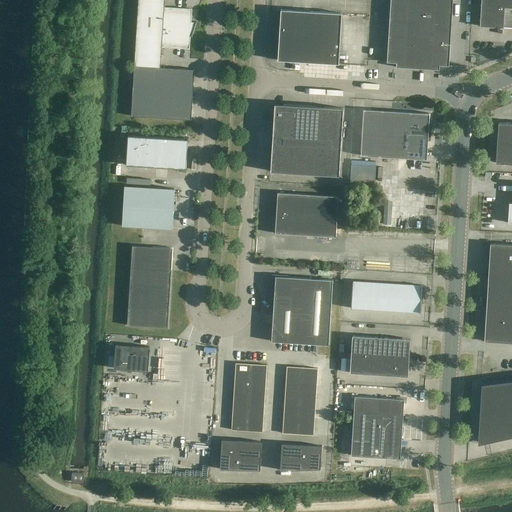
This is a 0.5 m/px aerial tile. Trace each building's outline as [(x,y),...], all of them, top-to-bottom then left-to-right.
[(189,49),(190,35),(192,35),(191,37),(192,37),(197,22),(196,22),(196,23),(191,23),(191,9),(164,8),(164,0),(138,0),(131,116),(191,120),(194,70),(160,67),(162,47),(189,49)] [(390,0),(386,62),(396,63),(396,67),(439,70),(439,66),(449,66),(452,0),(390,0)] [(497,33),(502,33),(502,28),(511,28),(511,0),(481,0),(480,25),(479,25),(479,26),(498,27),(497,33)] [(278,60),(308,62),(311,11),(281,9),(278,60)] [(311,11),(308,62),(339,64),(342,13),(311,11)] [(270,171),(339,176),(343,108),(284,104),(284,105),(274,113),(270,171)] [(361,155),(426,160),(429,114),(363,109),(361,155)] [(495,163),(511,163),(511,122),(498,122),(495,163)] [(128,135),(126,165),(186,169),(188,139),(128,135)] [(174,189),(124,186),(122,226),(172,229),(174,189)] [(275,233),(336,237),(338,196),(278,193),(275,233)] [(511,244),(490,243),(484,341),(511,342),(511,244)] [(127,325),(167,328),(172,248),(132,246),(127,325)] [(273,313),(271,341),(328,345),(333,280),(288,277),(288,276),(273,275),(270,312),(273,313)] [(351,308),(420,313),(422,285),(352,281),(351,308)] [(352,336),(351,352),(409,356),(410,339),(352,336)] [(115,344),(113,369),(148,371),(150,347),(115,344)] [(409,356),(351,352),(350,373),(408,376),(409,356)] [(231,430),(262,432),(267,365),(236,363),(231,430)] [(282,433),(313,435),(318,368),(287,366),(282,433)] [(511,379),(481,384),(478,444),(511,436),(511,379)] [(351,456),(397,458),(400,459),(401,451),(404,403),(404,399),(396,399),(355,396),(351,456)] [(260,470),(262,442),(222,439),(220,469),(260,470)] [(280,470),(320,469),(322,446),(282,443),(280,470)] [(72,481),(83,482),(84,474),(72,473),(72,481)]
